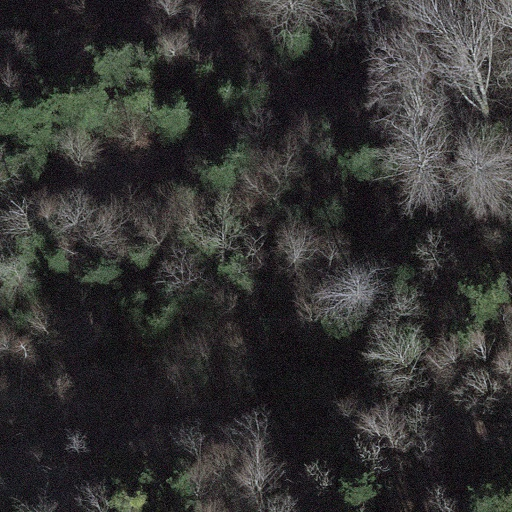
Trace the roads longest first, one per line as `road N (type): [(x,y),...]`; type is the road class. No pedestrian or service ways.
road 1 (track): [(511,15),(108,177),(0,231)]
road 2 (track): [(0,454),(354,429),(511,436)]
